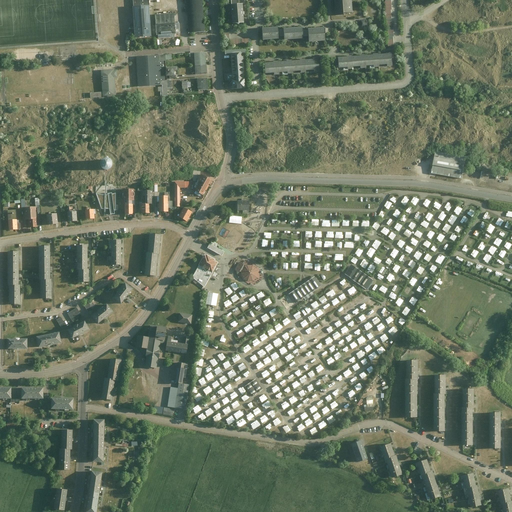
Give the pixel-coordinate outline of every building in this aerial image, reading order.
[(131,0),(133,36),(150,35),(147,0),(131,0)] [(184,0),(186,33),(202,32),(200,0),(184,0)] [(351,0),(332,0),(334,13),(352,11),(351,0)] [(232,23),(243,23),(242,4),(231,4),(232,23)] [(176,34),(174,13),(153,14),(155,35),(176,34)] [(277,25),(260,27),(261,40),(278,39),(277,25)] [(302,26),(282,28),(283,40),(303,38),(302,26)] [(307,28),(307,41),(323,40),(322,27),(307,28)] [(225,54),(231,53),(232,73),(225,74),(225,79),(233,79),(244,78),(242,53),(244,53),(244,48),(225,50),(225,54)] [(205,63),(205,52),(193,53),(194,64),(205,63)] [(392,52),(336,57),(337,69),(393,64),(392,52)] [(157,54),(133,56),(135,86),(159,85),(159,80),(163,79),(161,60),(157,61),(157,54)] [(263,62),(264,74),(319,71),(318,58),(263,62)] [(206,73),(205,63),(194,64),(194,74),(206,73)] [(101,96),(114,95),(113,77),(115,77),(115,69),(112,69),(112,68),(99,69),(101,96)] [(244,78),(233,79),(234,89),(244,88),(244,78)] [(207,89),(206,79),(196,80),(196,90),(207,89)] [(465,156),(434,151),(430,173),(461,178),(465,156)] [(111,166),(111,163),(109,160),(107,159),(104,159),(102,161),(100,163),(101,166),(102,168),(104,170),(106,170),(107,170),(110,168),(111,166)] [(203,195),(211,180),(201,174),(193,189),(203,195)] [(174,206),(180,206),(180,188),(189,188),(189,181),(174,181),(174,188),(174,206)] [(135,205),(134,189),(123,189),(123,200),(123,204),(125,204),(125,214),(134,214),(133,205),(135,205)] [(153,203),(153,190),(143,191),(143,196),(146,196),(146,203),(150,203),(153,203)] [(112,214),(115,214),(114,210),(116,210),(116,193),(112,194),(110,194),(107,195),(104,195),(102,194),(99,194),(96,193),(101,209),(110,208),(110,214),(112,214)] [(159,212),(168,212),(168,196),(159,196),(159,212)] [(402,202),(407,205),(410,199),(406,196),(402,202)] [(415,196),(412,202),(417,205),(420,199),(415,196)] [(15,199),(15,203),(22,202),(22,208),(26,207),(25,199),(15,199)] [(428,207),(432,201),(427,199),(424,204),(428,207)] [(249,201),(237,200),(237,210),(249,210),(249,201)] [(385,206),(390,209),(393,203),(389,200),(385,206)] [(143,213),(150,213),(150,203),(146,203),(140,203),(140,211),(143,211),(143,213)] [(178,217),(187,222),(192,212),(184,207),(178,217)] [(28,227),(37,227),(36,208),(25,209),(25,220),(28,220),(28,227)] [(468,213),(473,217),(477,212),(472,208),(468,213)] [(94,219),(94,209),(85,210),(86,219),(94,219)] [(8,231),(17,230),(16,210),(7,211),(8,231)] [(68,221),(77,221),(76,211),(67,211),(68,221)] [(426,218),(431,221),(434,215),(429,212),(426,218)] [(439,218),(444,221),(447,215),(442,212),(439,218)] [(48,225),(58,224),(56,213),(46,214),(48,225)] [(453,215),(449,221),(453,224),(457,218),(453,215)] [(424,220),(422,225),(428,228),(430,223),(424,220)] [(434,225),(439,228),(442,223),(437,220),(434,225)] [(378,230),(381,225),(376,222),(373,227),(378,230)] [(400,231),(404,225),(399,222),(395,228),(400,231)] [(447,223),(443,229),(448,233),(452,226),(447,223)] [(487,231),(493,233),(496,226),(491,224),(487,231)] [(385,226),(382,231),(387,235),(391,230),(385,226)] [(410,237),(413,232),(407,229),(404,234),(410,237)] [(418,230),(415,234),(421,238),(424,233),(418,230)] [(432,239),(436,233),(432,230),(427,235),(432,239)] [(389,237),(394,240),(397,234),(392,231),(389,237)] [(160,233),(149,232),(147,252),(156,253),(159,253),(160,233)] [(417,245),(419,241),(413,237),(410,242),(417,245)] [(495,244),(501,246),(503,239),(498,237),(495,244)] [(120,239),(110,239),(110,264),(120,264),(120,239)] [(427,239),(424,244),(429,248),(432,243),(427,239)] [(210,244),(208,248),(222,255),(224,252),(210,244)] [(49,277),(49,245),(38,245),(38,277),(49,277)] [(87,267),(86,245),(76,245),(77,268),(87,267)] [(408,245),(405,250),(412,253),(414,248),(408,245)] [(367,254),(372,257),(377,250),(372,247),(367,254)] [(396,258),(400,251),(395,248),(391,255),(396,258)] [(476,258),(480,252),(475,249),(472,255),(476,258)] [(18,283),(17,250),(6,250),(6,283),(18,283)] [(417,251),(414,256),(420,260),(423,255),(417,251)] [(144,274),(154,275),(156,253),(147,252),(145,252),(144,274)] [(425,258),(430,261),(433,256),(428,253),(425,258)] [(489,263),(493,256),(488,253),(484,260),(489,263)] [(206,256),(204,255),(192,277),(204,286),(218,262),(214,260),(214,259),(206,255),(206,256)] [(380,264),(382,259),(376,256),(374,262),(380,264)] [(366,268),(370,262),(364,259),(360,265),(366,268)] [(412,260),(409,265),(414,268),(417,262),(412,260)] [(239,261),(234,270),(235,272),(238,272),(238,277),(246,282),(251,284),(257,284),(261,280),(263,275),(262,270),(257,266),(248,261),(243,264),(241,262),(239,261)] [(373,273),(376,267),(371,263),(368,270),(373,273)] [(373,280),(351,264),(344,274),(366,289),(373,280)] [(397,264),(393,269),(398,272),(401,267),(397,264)] [(384,275),(388,269),(383,266),(380,272),(384,275)] [(417,271),(422,274),(426,269),(421,266),(417,271)] [(78,282),(87,282),(88,268),(78,268),(78,282)] [(406,269),(403,275),(408,278),(411,272),(406,269)] [(387,279),(392,281),(395,275),(390,273),(387,279)] [(314,277),(289,294),(295,303),(320,286),(314,277)] [(414,277),(410,283),(415,286),(418,280),(414,277)] [(50,298),(50,278),(38,278),(38,298),(50,298)] [(236,281),(232,284),(235,290),(240,287),(236,281)] [(127,297),(133,289),(125,283),(114,298),(122,304),(127,297)] [(333,287),(336,291),(341,288),(338,283),(333,287)] [(7,304),(19,304),(19,284),(7,284),(7,304)] [(396,284),(393,290),(398,293),(401,288),(396,284)] [(383,285),(380,289),(386,293),(389,288),(383,285)] [(404,292),(409,295),(413,288),(408,285),(404,292)] [(229,286),(225,290),(230,295),(234,291),(229,286)] [(351,295),(358,291),(355,286),(348,290),(351,295)] [(331,298),(337,293),(333,288),(327,293),(331,298)] [(206,304),(216,306),(218,294),(208,292),(206,304)] [(325,295),(319,299),(323,303),(328,300),(325,295)] [(396,303),(401,306),(405,300),(400,297),(396,303)] [(270,298),(264,300),(266,306),(273,303),(270,298)] [(84,304),(88,312),(92,309),(88,301),(84,304)] [(323,307),(327,312),(333,308),(329,303),(323,307)] [(106,318),(113,312),(107,305),(92,317),(98,324),(106,318)] [(68,313),(72,320),(81,315),(77,308),(68,313)] [(270,312),(273,317),(279,313),(276,308),(270,312)] [(382,313),(387,316),(390,311),(385,308),(382,313)] [(294,315),(297,320),(303,316),(300,311),(294,315)] [(176,321),(189,323),(190,314),(177,312),(176,321)] [(264,322),(271,318),(267,313),(261,317),(264,322)] [(312,322),(317,318),(314,313),(308,317),(312,322)] [(389,324),(394,320),(391,316),(386,319),(389,324)] [(60,327),(65,324),(62,317),(57,320),(60,327)] [(286,325),(292,321),(288,317),(283,321),(286,325)] [(404,325),(407,320),(402,317),(399,322),(404,325)] [(258,319),(252,323),(255,327),(261,323),(258,319)] [(364,325),(367,330),(373,326),(370,321),(364,325)] [(81,335),(90,331),(85,322),(68,330),(73,339),(81,335)] [(280,322),(275,326),(278,331),(284,327),(280,322)] [(248,333),(254,328),(251,324),(244,328),(248,333)] [(145,357),(146,357),(144,367),(155,369),(157,359),(158,359),(160,350),(159,349),(160,343),(163,344),(164,337),(165,328),(149,325),(147,338),(137,336),(135,347),(146,349),(145,357)] [(341,329),(344,333),(349,330),(347,325),(341,329)] [(394,326),(389,331),(393,335),(399,330),(394,326)] [(240,337),(245,334),(243,329),(237,332),(240,337)] [(368,332),(372,338),(377,334),(373,329),(368,332)] [(333,335),(336,340),(342,335),(338,331),(333,335)] [(50,345),(61,343),(59,332),(37,337),(39,347),(50,345)] [(263,341),(269,338),(266,333),(260,336),(263,341)] [(384,342),(389,338),(385,333),(380,337),(384,342)] [(170,336),(165,335),(163,349),(183,352),(185,343),(186,344),(187,337),(182,336),(181,343),(169,341),(170,336)] [(363,335),(357,339),(361,344),(367,340),(363,335)] [(328,344),(334,341),(331,336),(325,340),(328,344)] [(276,347),(283,342),(280,337),(273,341),(276,347)] [(378,338),(372,342),(375,347),(381,343),(378,338)] [(18,349),(28,349),(28,339),(9,339),(9,349),(18,349)] [(246,353),(252,348),(249,344),(243,348),(246,353)] [(368,352),(373,348),(370,344),(364,348),(368,352)] [(283,354),(288,351),(284,346),(280,350),(283,354)] [(382,346),(377,350),(380,354),(385,350),(382,346)] [(261,357),(267,354),(264,349),(258,351),(261,357)] [(362,350),(356,353),(360,358),(365,355),(362,350)] [(371,360),(378,356),(375,351),(368,355),(371,360)] [(223,352),(218,355),(222,361),(227,357),(223,352)] [(337,360),(343,356),(340,352),(334,355),(337,360)] [(291,353),(285,357),(288,361),(294,357),(291,353)] [(266,364),(272,361),(270,356),(263,359),(266,364)] [(329,365),(335,361),(333,356),(327,360),(329,365)] [(215,357),(210,361),(214,366),(219,363),(215,357)] [(110,358),(107,377),(115,379),(118,379),(121,360),(110,358)] [(259,369),(265,366),(262,361),(256,364),(259,369)] [(417,361),(405,361),(404,380),(416,380),(417,380),(417,370),(417,361)] [(176,382),(180,382),(183,363),(175,362),(172,381),(176,382)] [(241,371),(247,368),(244,362),(238,365),(241,371)] [(319,372),(325,368),(322,364),(316,368),(319,372)] [(343,373),(347,377),(353,373),(350,368),(343,373)] [(283,375),(280,370),(274,374),(278,379),(283,375)] [(212,372),(205,376),(209,381),(215,377),(212,372)] [(222,383),(228,380),(225,375),(219,378),(222,383)] [(305,375),(300,378),(303,383),(308,380),(305,375)] [(445,384),(445,376),(433,376),(434,395),(443,395),(445,395),(445,384)] [(115,379),(107,377),(105,377),(101,398),(112,400),(115,379)] [(255,379),(244,386),(251,396),(262,389),(255,379)] [(295,388),(301,385),(298,380),(292,384),(295,388)] [(403,380),(403,399),(415,399),(416,389),(416,380),(404,380),(403,380)] [(165,406),(182,409),(186,383),(180,382),(176,382),(175,388),(168,387),(165,406)] [(231,382),(225,386),(228,391),(234,388),(231,382)] [(360,382),(355,386),(358,390),(363,387),(360,382)] [(280,389),(278,384),(272,388),(275,393),(280,389)] [(210,385),(203,389),(207,394),(213,390),(210,385)] [(0,397),(9,398),(9,396),(9,387),(0,386),(0,397)] [(40,398),(40,387),(18,387),(18,398),(40,398)] [(221,396),(227,392),(223,388),(218,391),(221,396)] [(350,398),(356,394),(353,389),(347,393),(350,398)] [(472,399),(472,390),(461,390),(461,409),(471,408),(472,408),(472,399)] [(195,396),(197,401),(203,398),(201,393),(195,396)] [(262,402),(268,399),(265,394),(259,397),(262,402)] [(292,404),(298,401),(295,395),(289,398),(292,404)] [(432,395),(432,413),(443,413),(443,405),(443,395),(434,395),(432,395)] [(52,410),(74,410),(74,399),(63,399),(52,399),(52,410)] [(373,411),(373,399),(364,399),(364,411),(373,411)] [(415,408),(415,399),(403,399),(403,418),(415,418),(415,408)] [(263,404),(266,409),(272,406),(269,400),(263,404)] [(347,403),(343,408),(348,411),(352,407),(347,403)] [(193,408),(196,413),(202,410),(199,405),(193,408)] [(315,405),(310,409),(313,413),(318,410),(315,405)] [(229,406),(223,410),(226,414),(232,411),(229,406)] [(325,414),(330,411),(327,406),(322,410),(325,414)] [(173,409),(164,407),(163,414),(172,416),(173,409)] [(208,416),(214,412),(211,407),(205,411),(208,416)] [(256,415),(262,412),(259,407),(253,410),(256,415)] [(460,409),(460,427),(471,427),(471,419),(471,408),(461,409),(460,409)] [(246,415),(249,420),(255,416),(252,412),(246,415)] [(216,422),(223,418),(220,413),(213,417),(216,422)] [(443,422),(443,413),(432,413),(432,431),(444,431),(443,422)] [(489,413),(489,430),(500,430),(500,422),(500,413),(489,413)] [(232,415),(226,419),(229,424),(235,420),(232,415)] [(266,415),(260,418),(263,423),(269,420),(266,415)] [(330,424),(336,420),(333,415),(327,419),(330,424)] [(276,426),(282,422),(278,417),(273,421),(276,426)] [(237,421),(239,426),(246,423),(244,418),(237,421)] [(305,422),(308,426),(313,422),(310,418),(305,422)] [(254,429),(261,424),(257,419),(251,424),(254,429)] [(105,420),(94,420),(94,425),(92,425),(92,429),(94,429),(94,431),(94,433),(92,433),(92,438),(93,438),(93,444),(92,444),(92,449),(93,449),(93,451),(93,453),(92,453),(92,457),(93,457),(93,462),(104,462),(105,420)] [(321,429),(327,425),(324,420),(318,424),(321,429)] [(300,431),(306,428),(303,423),(297,427),(300,431)] [(315,427),(310,430),(313,435),(319,432),(315,427)] [(471,436),(471,427),(460,427),(460,445),(471,445),(471,436)] [(72,430),(62,430),(61,449),(70,450),(72,450),(72,439),(72,430)] [(500,430),(489,430),(489,448),(500,448),(500,438),(500,430)] [(350,444),(356,463),(364,460),(359,442),(350,444)] [(388,444),(378,448),(380,455),(391,451),(388,444)] [(420,457),(422,452),(414,448),(411,453),(420,457)] [(58,469),(70,470),(70,458),(70,450),(61,449),(59,449),(58,469)] [(391,451),(380,455),(382,461),(384,460),(393,457),(391,451)] [(393,457),(384,460),(386,467),(396,463),(394,457),(393,457)] [(425,462),(415,465),(417,471),(427,468),(425,462)] [(396,463),(386,467),(388,473),(398,470),(396,463)] [(427,468),(417,471),(419,477),(420,476),(429,473),(427,468)] [(398,470),(388,473),(390,479),(401,476),(398,470)] [(86,511),(97,511),(103,472),(92,471),(91,476),(90,476),(89,481),(90,481),(90,483),(90,484),(89,484),(88,489),(89,489),(88,496),(87,495),(86,500),(88,500),(88,502),(87,504),(86,504),(85,508),(87,508),(86,511)] [(429,473),(420,476),(422,483),(433,480),(431,473),(429,473)] [(433,480),(422,483),(424,489),(435,486),(433,480)] [(435,486),(424,489),(426,495),(437,492),(435,486)] [(474,486),(465,488),(466,495),(477,493),(475,486),(474,486)] [(54,509),(65,510),(66,499),(67,490),(57,489),(54,509)] [(496,492),(497,498),(508,496),(507,490),(496,492)] [(437,492),(426,495),(428,501),(439,498),(437,492)] [(477,493),(466,495),(467,502),(478,500),(477,493)] [(509,502),(508,496),(497,498),(498,504),(499,504),(509,502)] [(478,500),(467,502),(469,509),(479,507),(478,500)] [(499,504),(501,511),(511,509),(510,502),(509,502),(499,504)]
